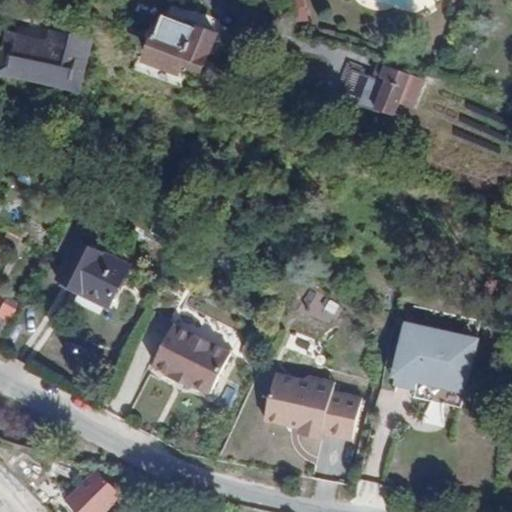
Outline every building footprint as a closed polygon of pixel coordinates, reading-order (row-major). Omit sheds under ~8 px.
[(204,66),(216,32),(169,14),(160,37),(151,34),(139,67),(177,81),(185,59),(204,66)] [(4,32),(0,50),(0,78),(79,96),(92,41),(46,31),(43,41),(4,32)] [(388,80),(371,73),(360,100),(398,116),(403,103),(414,107),(425,78),(387,62),(383,76),(389,78),(388,80)] [(343,92),(360,100),(371,73),(353,65),(343,92)] [(430,80),(450,89),(455,77),(437,69),(435,75),(433,75),(430,80)] [(129,266),(77,241),(59,281),(111,305),(129,266)] [(256,270),(245,263),(235,278),(246,285),(256,270)] [(334,318),(337,300),(304,295),(302,313),(334,318)] [(0,345),(12,324),(0,317),(0,345)] [(406,320),(390,373),(466,391),(480,338),(406,320)] [(231,353),(175,325),(155,365),(212,392),(231,353)] [(353,441),(365,397),(333,389),(335,380),(308,374),(306,378),(277,371),(269,404),(266,420),(353,441)] [(69,498),(84,511),(102,511),(111,503),(120,494),(96,471),(81,486),(69,498)] [(151,511),(138,501),(128,511),(151,511)]
